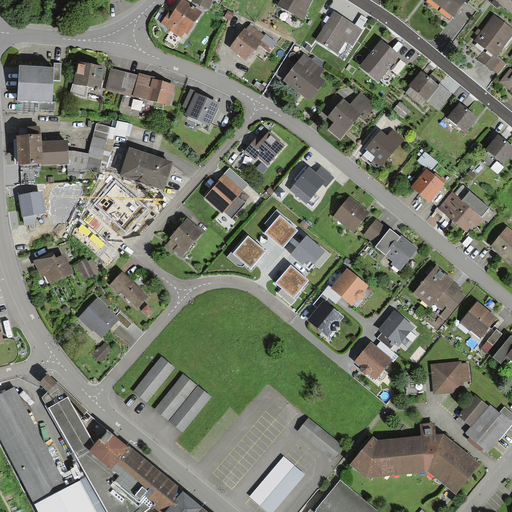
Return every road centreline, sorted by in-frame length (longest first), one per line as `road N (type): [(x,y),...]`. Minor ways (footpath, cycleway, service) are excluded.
road 1 (residential): [(93,400),(179,303),(179,285),(148,258),(146,237),(259,104)]
road 2 (residential): [(259,104),(318,140),(511,301)]
road 3 (residential): [(358,0),(511,119)]
road 4 (residential): [(93,400),(228,511)]
road 5 (residential): [(120,42),(259,104)]
road 6 (residential): [(0,217),(20,293),(56,356)]
road 7 (residential): [(0,31),(120,42)]
